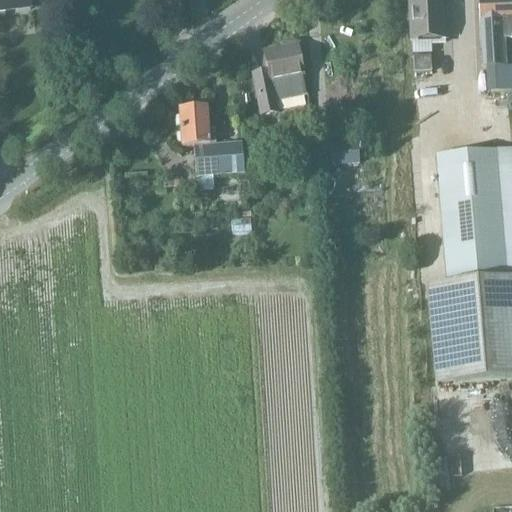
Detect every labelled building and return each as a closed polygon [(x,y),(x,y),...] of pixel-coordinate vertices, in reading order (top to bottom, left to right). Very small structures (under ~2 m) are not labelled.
[(0,0),(0,14),(31,11),(29,0),(0,0)] [(442,0),(409,0),(412,43),(413,56),(433,55),(432,42),(448,41),(447,19),(444,19),(442,0)] [(481,21),(483,69),(506,68),(505,40),(511,39),(511,0),(498,0),(479,1),(480,21),(481,21)] [(268,73),(253,77),(261,118),(279,114),(276,103),(283,102),(305,97),(302,81),(304,80),(300,57),(302,57),(300,45),(296,43),(279,46),(280,51),(265,54),(268,73)] [(431,58),(430,58),(414,59),(415,74),(432,73),(431,58)] [(409,95),(391,95),(392,139),(409,139),(409,95)] [(208,110),(180,113),(183,151),(194,150),(197,179),(213,178),(245,176),(242,146),(216,148),(215,132),(209,132),(208,110)] [(411,149),(398,150),(399,172),(412,171),(411,149)] [(511,151),(497,153),(436,158),(447,286),(429,288),(437,385),(511,378),(511,151)]
